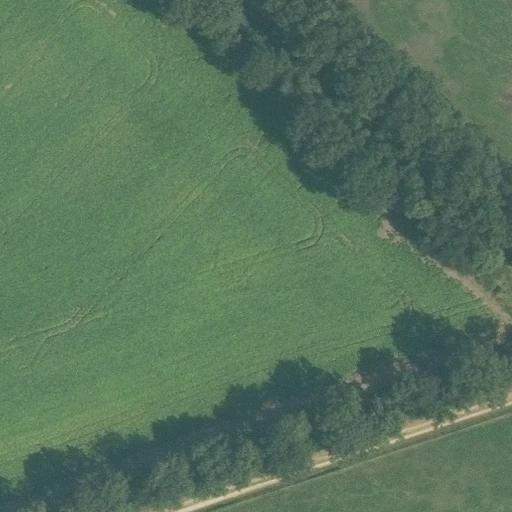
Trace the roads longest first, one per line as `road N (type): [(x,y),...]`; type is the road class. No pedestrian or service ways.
road 1 (track): [(145,511),(511,389)]
road 2 (track): [(246,0),(511,254)]
